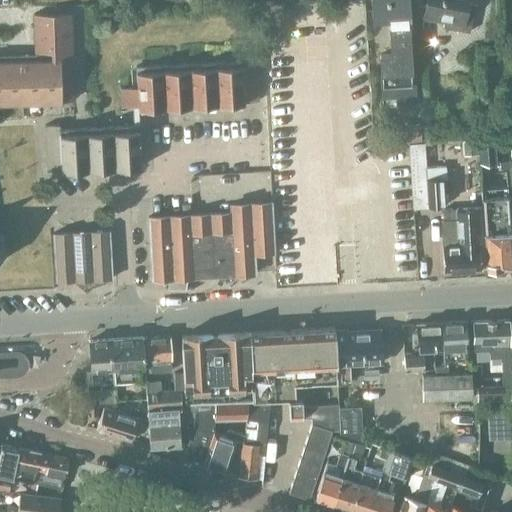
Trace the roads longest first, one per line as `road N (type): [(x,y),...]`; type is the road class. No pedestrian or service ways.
road 1 (residential): [(132,315),(511,300)]
road 2 (residential): [(132,315),(126,192),(171,189),(169,158),(252,154)]
road 3 (residential): [(265,506),(0,416)]
